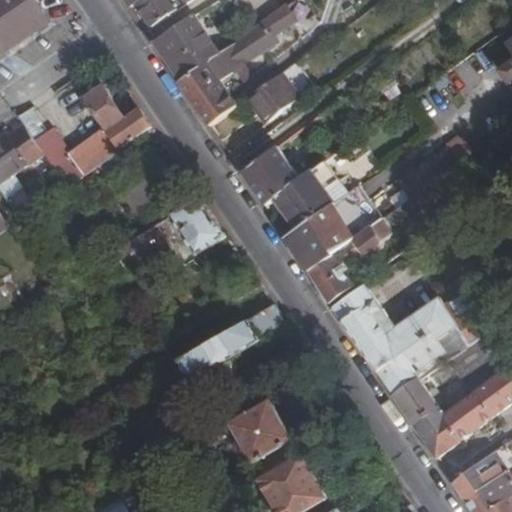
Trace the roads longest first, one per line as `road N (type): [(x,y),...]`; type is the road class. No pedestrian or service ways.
road 1 (residential): [(116,26),(444,511)]
road 2 (residential): [(0,105),(116,26)]
